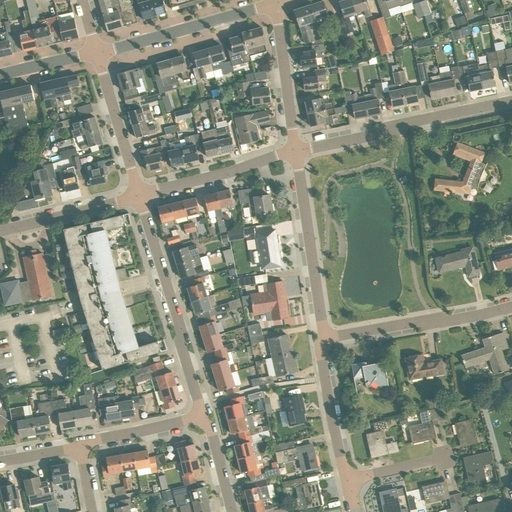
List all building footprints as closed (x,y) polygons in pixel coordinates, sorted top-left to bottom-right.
[(63,42),(59,22),(57,17),(45,20),(40,21),(35,0),(26,0),(29,10),(38,48),(51,45),(63,42)] [(99,0),(104,15),(103,15),(108,32),(138,23),(131,0),(99,0)] [(137,0),(143,20),(154,16),(149,0),(137,0)] [(167,13),(163,0),(149,0),(154,16),(167,13)] [(169,0),(170,1),(171,7),(172,8),(179,6),(180,9),(206,2),(205,0),(169,0)] [(356,13),(351,0),(345,0),(339,2),(342,10),(340,10),(342,17),(338,19),(344,35),(354,32),(349,16),(354,14),(356,13)] [(372,16),(370,11),(367,1),(366,2),(365,0),(351,0),(356,13),(364,11),(366,17),(372,16)] [(399,7),(400,7),(397,0),(377,0),(383,17),(384,18),(391,16),(389,10),(399,6),(399,7)] [(426,0),(420,3),(424,16),(432,13),(427,0),(426,0)] [(460,0),(465,14),(474,11),(470,0),(460,0)] [(328,16),(327,11),(323,1),(311,6),(311,5),(310,6),(316,23),(318,28),(324,26),(330,24),(333,32),(340,30),(335,14),(328,16)] [(420,23),(426,22),(424,16),(420,3),(413,5),(418,18),(420,23)] [(310,25),(316,23),(310,6),(294,11),(306,44),(312,42),(312,46),(324,44),(322,39),(315,41),(310,25)] [(494,8),(485,11),(487,19),(496,16),(494,8)] [(12,36),(16,53),(24,51),(38,48),(29,10),(24,12),(26,20),(22,21),(25,33),(12,36)] [(491,19),(492,25),(496,24),(504,22),(505,30),(511,29),(509,15),(495,18),(491,19)] [(457,27),(466,24),(464,16),(455,19),(457,27)] [(395,51),(384,18),(383,17),(370,21),(381,55),(395,51)] [(59,22),(63,42),(79,38),(75,19),(59,22)] [(250,57),(267,52),(265,44),(266,44),(262,28),(243,33),(250,57)] [(452,31),(454,40),(465,38),(463,29),(452,31)] [(0,56),(12,54),(9,40),(8,40),(7,33),(0,34),(2,42),(0,42),(0,56)] [(245,64),(251,62),(250,57),(243,33),(242,33),(242,34),(238,35),(238,37),(230,39),(234,54),(241,52),(245,64)] [(404,44),(400,36),(392,39),(396,48),(404,44)] [(302,68),(318,66),(317,59),(328,57),(324,44),(312,46),(313,52),(301,53),(302,68)] [(223,61),(226,60),(221,45),(207,49),(214,71),(221,69),(223,75),(234,72),(231,61),(225,63),(223,61)] [(511,47),(505,49),(505,50),(496,51),(499,67),(506,66),(509,83),(511,82),(511,47)] [(213,72),(214,71),(207,49),(193,53),(201,80),(207,78),(207,75),(213,73),(213,72)] [(395,51),(396,57),(404,56),(403,49),(395,51)] [(492,69),(499,67),(496,51),(487,53),(489,64),(485,65),(479,66),(478,63),(483,89),(496,86),(492,69)] [(186,72),(188,71),(183,56),(170,60),(174,75),(182,73),(184,81),(189,80),(186,72)] [(174,75),(170,60),(157,64),(166,93),(178,89),(174,75)] [(441,81),(440,75),(428,78),(425,62),(417,64),(422,87),(429,85),(432,99),(444,97),(441,81)] [(470,92),(483,89),(478,63),(458,67),(459,69),(461,79),(465,78),(466,85),(468,84),(470,92)] [(440,75),(441,81),(444,97),(457,94),(454,81),(461,79),(459,69),(458,67),(458,66),(451,68),(452,71),(440,74),(440,75)] [(144,85),(142,78),(139,69),(118,75),(127,105),(137,101),(138,104),(160,97),(159,94),(141,100),(137,88),(141,87),(141,85),(144,85)] [(305,91),(319,89),(318,82),(327,81),(326,69),(315,70),(316,77),(304,78),(305,91)] [(418,102),(415,86),(405,88),(404,84),(407,83),(404,70),(399,71),(399,72),(405,105),(418,102)] [(256,81),(267,79),(266,72),(255,73),(256,81)] [(405,105),(399,72),(394,73),(393,73),(396,85),(399,85),(400,89),(384,93),(385,98),(391,97),(393,107),(405,105)] [(77,75),(51,81),(56,98),(60,97),(61,102),(72,99),(69,86),(79,84),(77,75)] [(41,83),(47,108),(57,106),(56,98),(51,81),(41,83)] [(259,88),(250,89),(249,82),(237,84),(238,92),(237,92),(238,97),(252,96),(253,104),(270,102),(268,88),(260,90),(259,88)] [(382,114),(379,99),(385,98),(384,93),(382,83),(375,84),(376,90),(370,91),(371,95),(364,96),(369,117),(382,114)] [(35,101),(34,95),(31,86),(0,92),(0,96),(8,131),(28,126),(23,104),(35,101)] [(218,89),(211,90),(213,95),(214,95),(215,99),(220,97),(218,89)] [(369,117),(364,96),(358,97),(357,94),(351,95),(350,91),(344,92),(348,108),(353,107),(355,119),(369,117)] [(0,132),(8,131),(0,96),(0,132)] [(146,121),(153,119),(149,104),(161,101),(160,97),(138,104),(139,109),(129,112),(133,125),(146,121)] [(334,108),(333,105),(333,102),(322,105),(320,99),(305,102),(308,114),(334,108)] [(208,102),(200,104),(202,111),(210,109),(208,102)] [(171,103),(165,105),(167,113),(173,111),(171,103)] [(80,116),(93,112),(91,104),(78,108),(80,116)] [(334,108),(308,114),(311,127),(331,122),(330,116),(336,114),(334,108)] [(182,118),(181,117),(180,111),(173,113),(175,119),(182,118)] [(239,134),(243,133),(245,143),(259,140),(255,124),(270,121),(268,112),(253,115),(253,114),(235,118),(239,134)] [(161,118),(164,125),(174,122),(172,115),(161,118)] [(99,131),(96,119),(95,117),(80,121),(80,122),(74,124),(78,136),(86,134),(86,135),(99,131)] [(137,138),(157,132),(155,125),(148,127),(147,122),(154,120),(153,119),(146,121),(133,125),(137,138)] [(52,126),(53,130),(71,125),(70,120),(55,123),(56,125),(52,126)] [(167,135),(178,132),(176,125),(165,128),(167,135)] [(215,129),(218,140),(221,154),(235,151),(229,127),(229,125),(215,129)] [(205,142),(204,143),(208,157),(221,154),(218,140),(215,129),(202,132),(205,142)] [(83,150),(96,146),(103,144),(99,131),(86,135),(88,141),(80,143),(83,150)] [(199,160),(197,150),(193,135),(185,137),(187,146),(182,148),(181,143),(180,143),(185,163),(199,160)] [(185,163),(180,143),(173,145),(173,142),(167,144),(166,140),(161,141),(164,153),(168,152),(171,166),(185,163)] [(486,165),(481,163),(485,153),(458,143),(453,155),(471,161),(463,182),(435,179),(434,191),(470,194),(473,186),(478,187),(480,180),(482,173),(486,165)] [(163,168),(159,153),(155,154),(154,148),(142,151),(144,161),(146,160),(149,172),(163,168)] [(78,157),(78,156),(76,149),(60,152),(62,160),(71,158),(78,157)] [(79,156),(78,156),(78,157),(71,158),(73,167),(68,168),(68,169),(61,171),(66,192),(80,188),(76,176),(82,174),(80,168),(82,168),(79,156)] [(88,170),(92,185),(106,182),(104,171),(106,171),(103,161),(91,164),(92,170),(88,170)] [(51,195),(49,186),(47,179),(56,177),(53,164),(46,165),(47,168),(34,172),(36,180),(32,181),(37,199),(51,195)] [(406,176),(399,179),(402,184),(408,181),(406,176)] [(257,216),(263,215),(273,213),(270,195),(252,198),(251,189),(253,189),(253,188),(238,191),(240,204),(249,203),(251,216),(256,215),(257,216)] [(234,206),(232,200),(230,190),(217,193),(221,209),(234,206)] [(223,216),(221,209),(217,193),(204,196),(208,212),(215,210),(220,233),(227,232),(225,225),(223,216)] [(200,213),(199,208),(196,198),(183,201),(187,217),(200,213)] [(174,220),(187,217),(183,201),(171,204),(174,220)] [(162,223),(174,220),(171,204),(158,207),(162,223)] [(120,290),(111,254),(106,231),(126,226),(124,215),(64,229),(66,239),(82,300),(103,370),(125,363),(122,354),(127,352),(130,362),(162,352),(158,341),(138,348),(120,290)] [(256,226),(243,228),(244,236),(257,234),(259,250),(251,252),(253,265),(262,263),(263,269),(281,266),(280,260),(276,236),(275,230),(257,233),(256,226)] [(221,236),(223,244),(229,242),(227,234),(221,236)] [(169,245),(179,242),(180,241),(179,236),(167,239),(169,245)] [(484,248),(482,239),(476,241),(478,250),(484,248)] [(177,265),(194,260),(192,255),(191,256),(191,254),(199,252),(196,245),(173,252),(177,265)] [(479,274),(477,265),(472,246),(461,249),(461,251),(436,258),(439,273),(466,266),(469,277),(479,274)] [(511,248),(495,253),(499,269),(511,265),(511,248)] [(223,251),(225,259),(233,257),(231,249),(223,251)] [(24,301),(33,299),(33,300),(51,296),(43,254),(24,257),(29,281),(20,283),(20,279),(0,283),(5,307),(24,303),(24,301)] [(196,279),(204,276),(209,275),(208,270),(205,271),(201,258),(194,261),(194,260),(177,265),(181,278),(194,274),(196,279)] [(230,277),(237,274),(235,268),(228,270),(230,277)] [(267,274),(238,279),(239,287),(268,282),(267,274)] [(192,302),(208,296),(204,283),(206,282),(204,276),(196,279),(191,280),(193,286),(188,288),(192,302)] [(252,305),(286,300),(283,281),(263,284),(264,291),(264,292),(250,294),(252,305)] [(216,315),(231,310),(229,303),(211,308),(208,296),(192,302),(196,315),(201,313),(203,319),(216,315)] [(228,302),(229,303),(229,305),(230,306),(231,310),(242,306),(240,298),(228,302)] [(272,321),(289,318),(286,300),(252,305),(254,316),(271,313),(272,321)] [(204,340),(220,334),(216,321),(218,321),(216,315),(203,319),(205,325),(199,326),(204,340)] [(262,332),(260,323),(248,326),(250,338),(262,335),(262,332)] [(55,340),(71,337),(68,327),(53,331),(55,340)] [(250,338),(252,344),(259,343),(260,344),(264,343),(264,342),(264,341),(262,332),(262,335),(250,338)] [(508,348),(506,342),(503,333),(483,339),(486,348),(462,356),(463,360),(464,363),(466,368),(489,360),(494,375),(509,370),(502,350),(508,348)] [(217,356),(231,352),(235,350),(233,343),(224,346),(220,334),(204,340),(208,353),(215,351),(217,356)] [(292,356),(292,355),(287,335),(268,339),(272,358),(286,355),(287,358),(292,356)] [(219,362),(211,364),(215,378),(236,371),(231,352),(217,356),(219,362)] [(276,377),(298,372),(294,355),(292,355),(292,356),(287,358),(286,355),(272,358),(276,377)] [(429,364),(424,364),(422,355),(406,358),(410,380),(445,374),(442,360),(429,362),(429,364)] [(155,392),(177,385),(172,372),(165,374),(161,362),(142,368),(134,371),(137,383),(151,379),(155,392)] [(388,385),(385,366),(380,363),(367,365),(366,362),(352,364),(354,379),(365,377),(366,386),(367,385),(369,387),(373,382),(379,386),(388,385)] [(239,391),(240,391),(238,386),(236,386),(232,373),(236,372),(236,371),(215,378),(220,391),(227,389),(229,395),(239,391)] [(260,385),(273,383),(272,376),(259,378),(260,385)] [(251,380),(253,387),(260,385),(259,378),(251,380)] [(93,424),(90,409),(96,408),(91,383),(84,385),(86,395),(79,396),(82,409),(74,410),(77,427),(93,424)] [(0,431),(1,432),(6,423),(8,420),(0,414),(0,391),(1,392),(3,388),(0,385),(0,431)] [(159,405),(163,404),(165,410),(175,407),(174,401),(181,399),(177,385),(155,392),(159,405)] [(263,397),(262,391),(248,395),(249,401),(263,397)] [(302,410),(304,409),(301,395),(284,399),(290,425),(305,422),(302,410)] [(118,402),(119,402),(118,396),(98,399),(101,415),(106,414),(108,421),(121,419),(118,402)] [(140,408),(138,398),(138,396),(132,397),(133,400),(119,402),(118,402),(121,419),(135,417),(134,409),(140,408)] [(247,402),(243,403),(242,397),(231,399),(232,405),(225,407),(228,421),(249,415),(250,415),(247,402)] [(430,410),(435,409),(440,407),(438,398),(428,400),(430,410)] [(77,427),(74,410),(68,412),(65,399),(51,401),(54,416),(59,415),(62,430),(77,427)] [(49,416),(54,416),(51,401),(38,404),(41,417),(33,418),(36,434),(52,432),(49,416)] [(36,434),(33,418),(25,419),(23,406),(10,409),(13,424),(18,423),(20,437),(36,434)] [(444,420),(441,410),(441,407),(440,408),(440,407),(435,409),(437,421),(444,420)] [(434,432),(432,423),(437,421),(435,409),(430,410),(420,412),(423,423),(410,427),(413,443),(431,439),(429,433),(434,432)] [(249,415),(228,421),(232,434),(239,432),(240,438),(259,433),(269,430),(268,426),(262,427),(261,426),(252,429),(249,415)] [(375,431),(387,428),(385,420),(373,423),(375,431)] [(467,445),(478,442),(473,420),(457,424),(461,441),(466,440),(467,444),(467,445)] [(398,451),(396,442),(387,444),(384,431),(367,435),(372,457),(398,451)] [(242,444),(234,446),(238,459),(255,455),(260,454),(257,442),(258,442),(258,441),(262,440),(259,433),(240,438),(242,444)] [(194,444),(187,446),(185,440),(175,443),(176,449),(178,448),(181,462),(198,458),(194,444)] [(307,446),(296,449),(294,441),(274,446),(279,467),(278,468),(280,475),(279,471),(286,469),(285,463),(299,459),(301,470),(317,467),(313,450),(308,451),(307,447),(307,446)] [(157,468),(155,457),(149,458),(148,451),(134,453),(137,470),(151,467),(151,470),(152,469),(152,471),(157,470),(157,468)] [(470,481),(477,479),(478,484),(487,482),(484,466),(494,463),(492,452),(465,458),(470,481)] [(123,472),(137,470),(134,453),(121,455),(123,472)] [(166,466),(166,464),(164,454),(155,456),(155,457),(157,468),(166,466)] [(110,474),(123,472),(121,455),(106,458),(108,465),(102,466),(104,477),(110,476),(110,474)] [(258,469),(255,455),(238,459),(241,473),(247,472),(248,478),(262,474),(260,468),(258,469)] [(194,473),(201,472),(198,458),(181,462),(185,475),(182,476),(182,477),(181,477),(183,484),(184,484),(185,486),(186,485),(189,485),(196,483),(194,473)] [(64,490),(72,489),(68,464),(52,467),(55,484),(57,484),(57,485),(63,484),(64,490)] [(267,478),(280,475),(278,468),(265,471),(267,478)] [(51,478),(47,479),(47,482),(40,483),(39,477),(25,480),(28,495),(36,493),(39,504),(44,503),(56,500),(51,478)] [(126,494),(125,490),(132,488),(130,477),(123,479),(124,486),(125,486),(126,494)] [(317,482),(307,484),(306,477),(282,483),(283,488),(294,486),(295,488),(302,487),(307,508),(322,504),(319,491),(317,482)] [(454,495),(449,496),(447,488),(446,488),(446,489),(442,490),(441,483),(423,487),(427,504),(449,499),(452,508),(457,507),(454,495)] [(21,507),(19,500),(17,490),(16,490),(14,485),(1,488),(4,502),(6,501),(12,500),(12,502),(14,509),(21,507)] [(186,485),(185,486),(173,489),(175,498),(184,496),(187,505),(193,503),(208,500),(205,487),(191,491),(189,485),(186,485)] [(116,496),(126,494),(125,486),(124,486),(115,488),(116,496)] [(249,504),(267,499),(271,498),(268,486),(260,488),(260,487),(246,490),(249,504)] [(172,499),(170,490),(168,491),(162,493),(163,499),(164,502),(172,499)] [(400,510),(398,499),(396,490),(386,492),(386,493),(387,492),(388,497),(382,498),(384,511),(407,511),(407,508),(400,510)] [(463,506),(462,503),(460,493),(454,495),(457,507),(463,506)] [(131,511),(131,509),(136,508),(135,503),(132,504),(131,498),(119,501),(121,507),(115,508),(115,511),(131,511)] [(288,511),(287,507),(274,510),(273,505),(268,506),(267,499),(249,504),(250,511),(288,511)] [(469,506),(470,511),(501,511),(499,499),(469,506)] [(208,511),(211,511),(210,510),(208,500),(193,503),(194,508),(188,510),(188,511),(208,511)]
